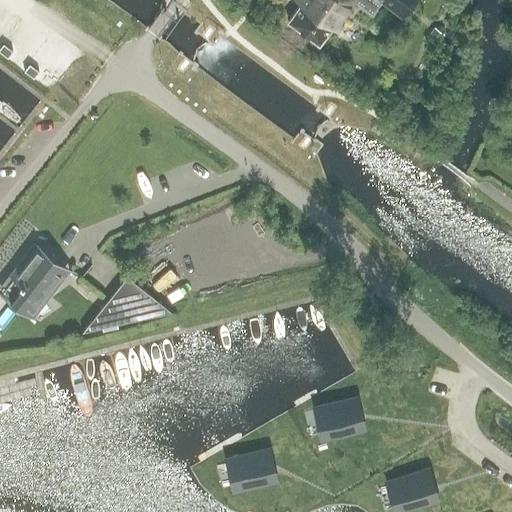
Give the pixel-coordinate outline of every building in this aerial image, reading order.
[(302,0),(288,20),(319,43),(335,22),(340,26),(358,3),(372,13),(381,0),(401,15),(412,0),(302,0)] [(446,36),(454,41),(461,28),(454,24),(446,36)] [(436,27),(428,37),(436,43),(444,33),(436,27)] [(47,282),(63,262),(35,240),(8,274),(24,287),(13,301),(10,298),(9,299),(25,312),(26,311),(53,291),(47,282)] [(155,297),(127,274),(81,330),(171,310),(155,297)] [(315,407),(322,436),(363,426),(356,398),(315,407)] [(227,459),(234,488),(275,478),(269,449),(227,459)] [(428,469),(387,482),(396,510),(436,498),(428,469)]
